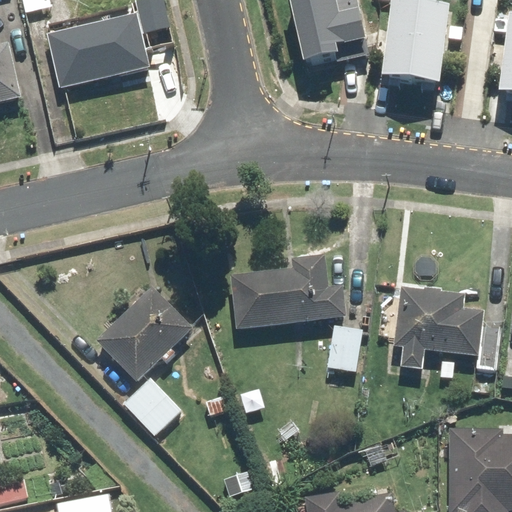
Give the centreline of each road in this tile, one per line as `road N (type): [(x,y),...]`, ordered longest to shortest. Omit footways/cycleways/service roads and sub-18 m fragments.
road 1 (residential): [(245,155),(319,153),(511,176)]
road 2 (residential): [(0,212),(245,155)]
road 3 (residential): [(245,155),(214,0)]
